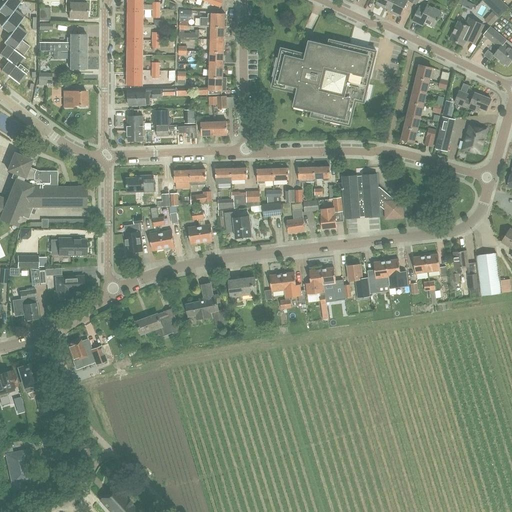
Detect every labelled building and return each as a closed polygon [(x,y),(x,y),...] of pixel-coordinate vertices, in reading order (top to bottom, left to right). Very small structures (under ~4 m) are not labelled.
[(18,85),(26,74),(28,71),(20,65),(25,58),(23,57),(30,47),(22,41),(27,33),(18,26),(24,17),(15,10),(22,0),(1,0),(5,2),(0,8),(0,12),(8,18),(1,27),(11,34),(4,43),(8,46),(0,55),(9,62),(1,72),(18,85)] [(88,4),(73,3),(73,0),(66,0),(66,12),(69,12),(69,18),(87,19),(88,4)] [(144,5),(143,0),(128,0),(129,10),(144,10),(153,10),(161,10),(161,2),(153,2),(153,5),(144,5)] [(202,6),(201,8),(209,9),(210,4),(221,8),(223,0),(204,0),(204,1),(202,6)] [(378,0),(376,4),(389,10),(393,0),(378,0)] [(408,1),(406,0),(393,0),(389,10),(394,12),(393,13),(394,15),(398,17),(399,16),(400,15),(401,16),(408,1)] [(507,10),(497,0),(492,0),(487,5),(493,11),(500,18),(507,10)] [(420,7),(412,21),(419,25),(420,21),(434,28),(442,12),(428,5),(426,10),(420,7)] [(40,9),(40,21),(50,22),(50,9),(40,9)] [(129,10),(129,25),(143,25),(144,10),(129,10)] [(193,11),(180,10),(180,18),(192,19),(193,11)] [(493,11),(485,20),(491,26),(500,18),(493,11)] [(201,17),(200,27),(211,27),(225,28),(225,14),(208,14),(208,18),(201,17)] [(470,19),(467,26),(459,22),(450,40),(464,46),(466,41),(474,45),(484,26),(470,19)] [(143,25),(129,25),(129,40),(143,40),(143,25)] [(211,27),(211,40),(224,40),(225,28),(211,27)] [(511,60),(511,50),(504,44),(507,41),(500,36),(501,35),(491,27),(484,36),(500,49),(495,56),(501,61),(500,62),(504,66),(505,64),(508,66),(511,60)] [(196,30),(196,32),(192,32),(192,33),(180,33),(180,39),(185,39),(185,38),(199,38),(199,30),(196,30)] [(70,43),(70,52),(87,52),(87,35),(70,35),(70,43)] [(143,40),(129,40),(128,55),(143,56),(143,40)] [(211,40),(211,52),(224,53),(224,40),(211,40)] [(365,103),(377,54),(377,52),(357,47),(356,51),(349,49),(350,45),(330,40),(329,46),(310,42),(307,55),(282,49),(272,87),(298,93),(295,106),(313,111),(312,117),(350,126),(357,101),(365,103)] [(54,43),(54,52),(60,52),(70,52),(70,43),(54,43)] [(86,69),(87,52),(70,52),(70,69),(86,69)] [(211,52),(210,65),(224,66),(224,53),(211,52)] [(143,56),(128,55),(128,71),(143,71),(143,56)] [(152,71),(160,71),(160,63),(152,63),(152,71)] [(210,65),(210,78),(223,78),(224,66),(210,65)] [(417,78),(430,81),(433,68),(420,65),(417,78)] [(143,71),(128,71),(128,86),(143,86),(143,71)] [(186,85),(186,77),(178,77),(178,85),(186,85)] [(209,91),(209,96),(217,95),(217,91),(223,91),(223,87),(227,87),(227,79),(227,78),(223,78),(210,78),(209,88),(209,91)] [(430,81),(417,78),(414,90),(427,93),(430,81)] [(427,93),(414,90),(411,103),(424,106),(427,93)] [(85,105),(86,105),(86,91),(64,92),(64,98),(65,98),(65,108),(73,108),(73,106),(79,106),(79,108),(85,107),(85,105)] [(147,99),(162,99),(162,91),(130,92),(130,98),(128,100),(128,103),(130,105),(130,106),(147,105),(147,99)] [(467,99),(468,95),(460,91),(455,103),(479,112),(480,109),(487,112),(491,100),(475,93),(472,101),(467,99)] [(217,97),(218,105),(218,109),(228,109),(227,96),(217,97)] [(209,105),(218,105),(217,97),(209,97),(209,105)] [(424,106),(411,103),(408,115),(421,118),(424,106)] [(452,119),(455,109),(446,107),(444,117),(452,119)] [(168,111),(154,112),(154,126),(157,126),(162,125),(167,125),(168,125),(168,111)] [(421,118),(408,115),(405,128),(418,131),(421,118)] [(128,116),(128,131),(152,131),(152,123),(145,123),(145,125),(144,125),(144,116),(128,116)] [(215,123),(215,136),(228,135),(228,122),(215,123)] [(215,136),(215,123),(202,123),(202,136),(215,136)] [(168,125),(167,125),(162,125),(157,126),(157,137),(169,137),(169,125),(168,125)] [(468,134),(467,133),(463,150),(475,153),(476,152),(480,153),(484,138),(485,138),(487,131),(486,131),(486,130),(470,126),(468,134)] [(418,131),(405,128),(402,140),(415,143),(418,131)] [(436,148),(447,151),(452,130),(441,128),(436,148)] [(152,134),(152,131),(128,131),(129,142),(147,142),(147,134),(152,134)] [(436,135),(427,133),(424,146),(433,147),(436,135)] [(16,180),(9,198),(6,197),(5,199),(0,197),(0,218),(1,219),(0,220),(18,228),(22,217),(29,220),(33,207),(87,207),(87,187),(78,187),(78,188),(58,188),(58,172),(39,171),(35,170),(35,172),(28,169),(32,160),(15,153),(8,170),(13,172),(11,178),(16,180)] [(315,179),(331,178),(330,167),(315,168),(315,179)] [(232,169),(232,180),(248,180),(248,168),(232,169)] [(289,168),(273,169),(274,181),(289,180),(289,168)] [(315,179),(315,168),(299,168),(299,180),(300,180),(300,183),(316,182),(315,179)] [(216,169),(216,181),(217,181),(217,184),(232,184),(232,169),(216,169)] [(266,181),(274,181),(273,169),(257,170),(258,181),(258,185),(266,184),(266,181)] [(191,182),(190,170),(175,171),(175,182),(177,182),(177,189),(191,189),(191,186),(190,182),(191,182)] [(206,170),(190,170),(191,182),(190,182),(191,186),(207,185),(206,170)] [(357,176),(343,177),(346,219),(360,218),(360,217),(366,216),(366,218),(381,217),(380,207),(382,207),(386,211),(386,219),(404,218),(403,200),(394,200),(394,199),(380,187),(379,187),(378,174),(363,175),(363,177),(357,177),(357,176)] [(144,183),(154,183),(154,176),(136,177),(136,179),(127,179),(128,192),(145,191),(144,183)] [(295,190),(295,202),(303,202),(303,189),(295,190)] [(295,202),(295,190),(285,190),(285,203),(295,202)] [(235,209),(253,206),(253,192),(247,192),(247,193),(240,194),(240,192),(232,193),(233,199),(234,199),(235,209)] [(171,207),(179,206),(178,193),(170,194),(171,207)] [(171,206),(170,194),(162,194),(163,207),(171,206)] [(337,228),(336,215),(336,213),(344,212),(342,198),(334,199),(335,209),(322,210),(323,216),(322,216),(323,230),(337,228)] [(319,211),(318,200),(304,202),(305,213),(319,211)] [(281,204),(275,205),(276,216),(283,215),(281,204)] [(294,220),(287,221),(289,234),(306,232),(302,204),(292,205),(294,220)] [(264,218),(270,217),(269,205),(262,206),(264,218)] [(170,214),(172,224),(179,223),(177,212),(170,214)] [(250,216),(236,218),(235,212),(224,214),(225,230),(231,230),(234,232),(234,233),(236,232),(236,238),(252,237),(250,216)] [(134,232),(125,233),(126,246),(129,246),(130,253),(143,252),(141,231),(140,231),(139,224),(143,224),(143,217),(135,218),(135,225),(133,225),(134,232)] [(200,226),(203,243),(214,241),(212,225),(200,226)] [(191,244),(203,243),(200,226),(189,228),(191,244)] [(511,229),(510,229),(501,243),(511,249),(511,254),(511,256),(511,229)] [(40,244),(47,239),(42,230),(34,235),(40,244)] [(161,233),(164,249),(175,247),(172,231),(161,233)] [(164,249),(161,233),(150,235),(153,251),(164,249)] [(59,239),(59,248),(59,255),(86,255),(86,240),(73,240),(73,238),(59,239)] [(462,268),(469,267),(467,251),(454,253),(456,268),(453,268),(454,274),(452,274),(453,282),(460,282),(459,274),(461,274),(463,272),(462,268)] [(477,256),(478,263),(482,296),(502,293),(497,254),(477,256)] [(439,255),(426,256),(428,272),(441,271),(439,255)] [(428,272),(426,256),(414,258),(416,274),(428,272)] [(18,267),(30,268),(38,268),(38,258),(18,257),(18,267)] [(399,260),(387,261),(389,277),(390,285),(390,286),(408,284),(406,272),(401,272),(399,260)] [(375,271),(368,272),(370,290),(378,289),(378,287),(390,285),(389,277),(387,261),(374,263),(375,271)] [(363,279),(361,264),(348,266),(350,282),(356,281),(358,298),(371,297),(368,279),(363,279)] [(335,268),(322,269),(324,285),(337,284),(335,268)] [(325,293),(324,285),(322,269),(310,271),(311,283),(307,284),(308,295),(325,293)] [(295,273),(283,274),(285,290),(286,297),(302,295),(301,285),(297,286),(295,273)] [(283,274),(270,276),(272,292),(285,290),(283,274)] [(478,274),(469,275),(467,275),(470,298),(481,296),(478,274)] [(56,298),(57,298),(58,300),(64,299),(64,300),(66,300),(66,299),(72,299),(72,291),(84,291),(84,276),(56,278),(57,291),(56,292),(56,298)] [(2,287),(11,287),(10,277),(1,277),(2,287)] [(257,294),(255,278),(229,281),(231,297),(257,294)] [(503,291),(511,290),(511,279),(511,278),(502,278),(503,291)] [(198,320),(212,317),(211,313),(214,313),(217,327),(225,325),(223,314),(220,315),(218,303),(221,302),(219,294),(213,296),(211,283),(202,285),(205,302),(187,305),(189,317),(197,316),(198,320)] [(419,294),(417,283),(411,284),(412,295),(419,294)] [(385,287),(386,295),(397,294),(396,286),(385,287)] [(35,290),(20,292),(21,299),(12,300),(14,317),(25,315),(26,321),(39,319),(37,304),(36,304),(36,297),(35,290)] [(323,320),(329,319),(325,295),(320,295),(323,320)] [(173,333),(173,334),(180,332),(172,309),(165,312),(166,313),(159,315),(138,322),(142,334),(156,329),(159,338),(173,333)] [(68,345),(76,367),(84,364),(82,358),(87,357),(84,348),(85,348),(83,341),(81,341),(68,345)] [(102,347),(91,350),(97,366),(107,362),(102,347)] [(19,368),(26,391),(40,387),(39,381),(42,380),(39,371),(36,372),(33,364),(19,368)] [(14,387),(18,386),(14,371),(13,371),(9,372),(9,371),(3,373),(2,371),(0,372),(0,398),(8,396),(7,394),(15,391),(14,387)] [(49,398),(37,400),(40,416),(53,413),(49,398)] [(30,460),(28,450),(7,455),(13,482),(30,478),(27,461),(30,460)] [(115,486),(100,501),(110,511),(145,511),(142,508),(139,511),(115,486)]
